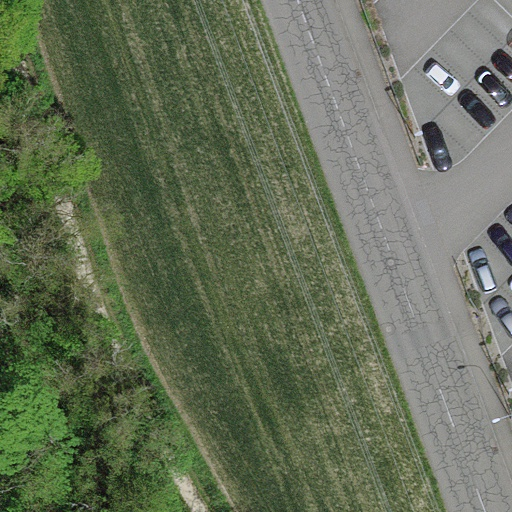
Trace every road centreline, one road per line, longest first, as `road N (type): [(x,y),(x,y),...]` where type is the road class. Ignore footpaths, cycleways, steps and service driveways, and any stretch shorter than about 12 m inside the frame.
road 1 (unclassified): [(296,0),(489,511)]
road 2 (track): [(194,511),(101,335),(0,32)]
